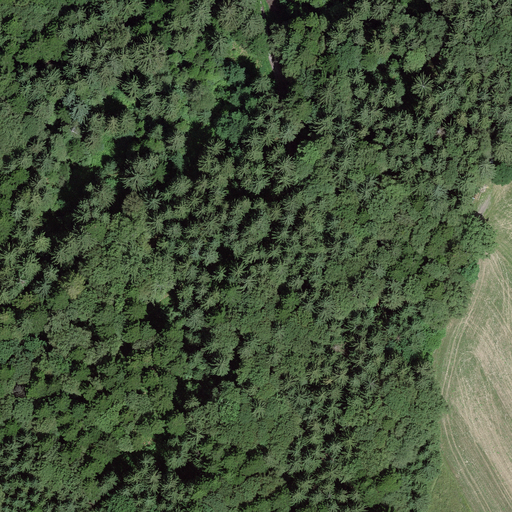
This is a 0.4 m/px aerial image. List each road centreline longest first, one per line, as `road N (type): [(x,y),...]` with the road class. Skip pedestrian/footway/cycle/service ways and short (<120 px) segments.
road 1 (track): [(311,511),(336,449),(349,332),(289,88),(282,0)]
road 2 (track): [(323,0),(331,57),(374,143),(423,204),(480,216)]
